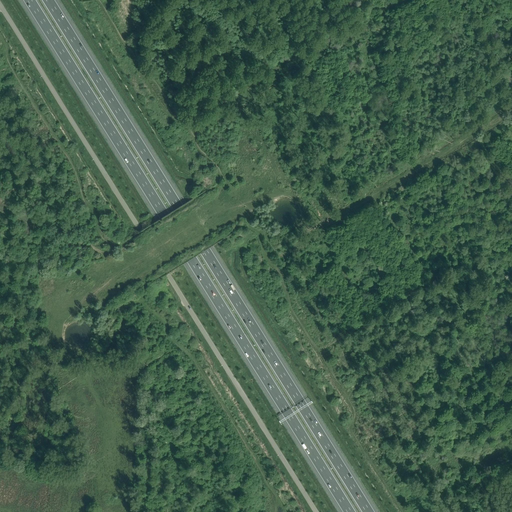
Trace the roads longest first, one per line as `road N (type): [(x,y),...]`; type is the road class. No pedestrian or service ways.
road 1 (motorway): [(29,0),(352,511)]
road 2 (motorway): [(368,511),(48,0)]
road 3 (unclassified): [(317,511),(0,6)]
